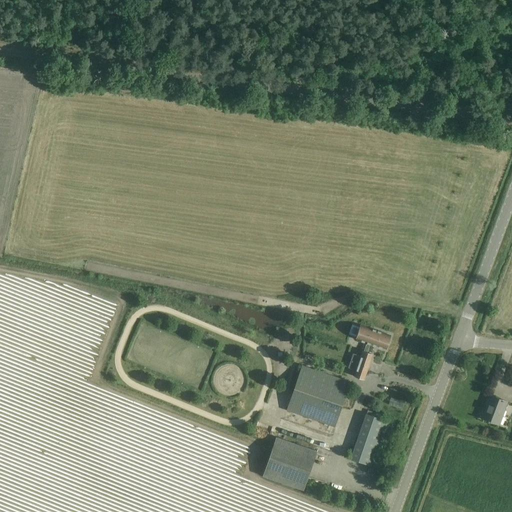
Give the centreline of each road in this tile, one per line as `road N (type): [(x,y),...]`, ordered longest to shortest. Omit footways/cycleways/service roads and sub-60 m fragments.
road 1 (unclassified): [(511,121),(0,52)]
road 2 (tertiary): [(396,511),(458,337)]
road 3 (tertiary): [(458,337),(511,192)]
